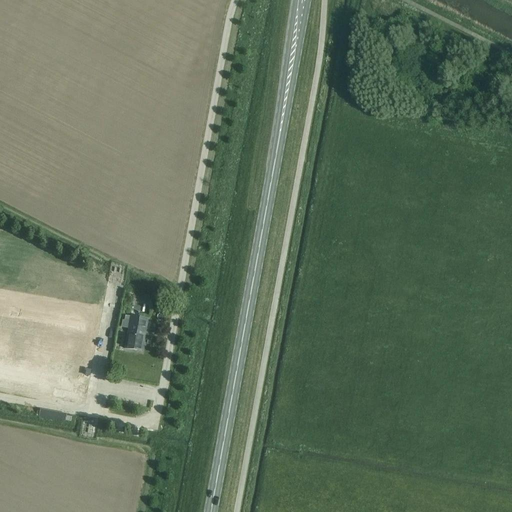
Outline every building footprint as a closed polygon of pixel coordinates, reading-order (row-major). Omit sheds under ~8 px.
[(19,271),(17,262),(7,264),(8,272),(19,271)] [(91,290),(76,289),(76,298),(88,299),(87,312),(103,312),(105,285),(91,284),(91,290)] [(20,291),(16,321),(80,331),(85,301),(20,291)] [(148,320),(125,316),(124,325),(129,326),(126,343),(125,343),(124,349),(134,351),(142,352),(148,320)] [(84,336),(97,336),(98,324),(84,323),(84,336)] [(0,385),(44,394),(47,381),(62,384),(70,344),(54,341),(55,335),(0,324),(0,385)] [(149,406),(152,385),(122,381),(119,400),(134,402),(134,404),(149,406)] [(63,417),(64,409),(41,409),(40,417),(63,417)]
